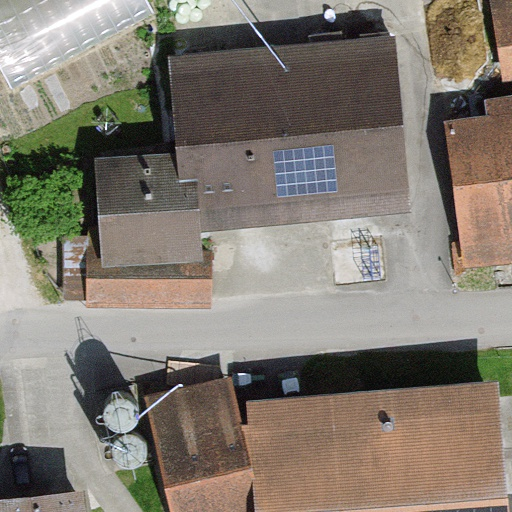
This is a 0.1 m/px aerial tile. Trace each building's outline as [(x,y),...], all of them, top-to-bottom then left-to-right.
[(155,0),(0,0),(0,54),(15,81),(158,3),(155,0)] [(511,0),(490,0),(504,97),(511,96),(511,0)] [(175,151),(177,183),(198,182),(201,229),(408,212),(393,36),(167,55),(175,151)] [(485,116),(442,123),(464,269),(511,262),(511,96),(504,97),(482,100),(485,116)] [(203,250),(201,229),(198,182),(177,183),(175,151),(92,156),(98,251),(100,271),(204,264),(203,250)] [(213,250),(203,250),(204,264),(100,271),(98,251),(86,251),(88,306),(213,307),(213,250)] [(257,511),(251,432),(234,375),(148,397),(172,511),(257,511)] [(509,511),(499,381),(249,400),(251,432),(257,511),(509,511)] [(91,511),(90,494),(0,501),(0,511),(91,511)]
